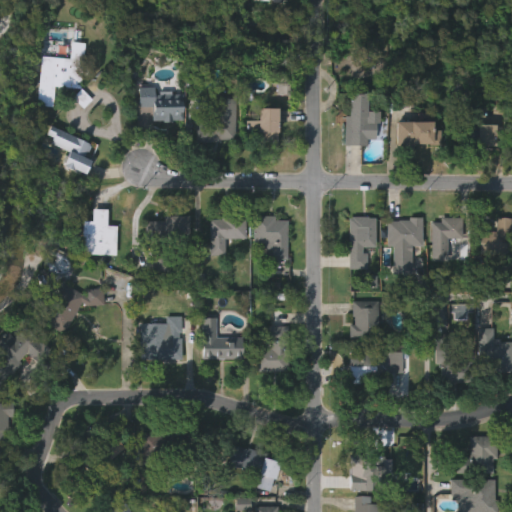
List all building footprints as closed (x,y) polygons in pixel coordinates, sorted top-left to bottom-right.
[(343,0),(333,2),(336,20),(368,14),(364,0),(343,0)] [(458,0),(462,12),(477,8),(474,0),(458,0)] [(160,4),(142,20),(157,36),(174,19),(160,4)] [(223,10),(223,16),(204,15),(203,31),(210,31),(210,38),(222,38),(222,33),(237,34),(238,11),(223,10)] [(266,44),(282,44),(282,15),(247,15),(247,35),(266,35),(266,44)] [(84,41),(80,88),(72,87),(77,91),(81,88),(90,98),(81,107),(71,97),(74,93),(68,87),(68,86),(54,84),(52,105),(35,104),(39,54),(68,57),(70,40),(84,41)] [(36,99),(31,149),(47,150),(49,129),(75,132),(80,86),(66,84),(65,101),(36,99)] [(157,86),(157,93),(161,93),(161,89),(173,90),(173,93),(186,93),(185,119),(175,119),(175,121),(154,119),(154,105),(140,105),(140,86),(157,86)] [(364,91),(365,110),(378,110),(378,122),(375,122),(374,138),(365,138),(365,144),(344,145),(343,115),(346,115),(345,91),(364,91)] [(237,95),(236,139),(197,137),(197,119),(220,120),(220,94),(237,95)] [(276,132),(276,141),(261,141),(261,132),(244,132),(245,120),(256,120),(256,107),(276,107),(276,132)] [(431,121),(432,135),(439,135),(440,143),(394,144),(394,122),(431,121)] [(494,147),(460,146),(460,123),(495,124),(494,147)] [(87,145),(84,152),(82,151),(80,155),(89,159),(83,173),(63,166),(64,164),(61,163),(67,151),(47,142),(50,137),(43,134),(47,125),(86,143),(85,144),(87,145)] [(134,150),(147,149),(148,164),(179,163),(178,137),(167,137),(167,135),(150,135),(150,129),(134,130),(134,150)] [(339,187),(362,188),(362,181),(371,181),(372,154),(362,154),(362,135),(344,135),(344,158),(339,158),(339,187)] [(231,183),(231,140),(214,140),(215,164),(191,164),(191,184),(231,183)] [(272,150),(253,150),(253,163),(241,163),(241,174),(252,174),(252,184),(273,183),(272,150)] [(427,163),(390,163),(391,188),(435,187),(435,172),(428,173),(427,163)] [(491,187),(490,166),(472,167),(473,188),(491,187)] [(461,167),(459,181),(469,182),(471,169),(461,167)] [(41,185),(62,193),(57,207),(80,217),(86,202),(80,200),(86,185),(47,170),(41,185)] [(109,208),(109,224),(118,224),(117,254),(84,253),(85,219),(94,220),(95,207),(109,208)] [(226,254),(212,255),(211,218),(223,218),(223,214),(247,214),(247,237),(226,237),(226,254)] [(289,219),(288,251),(287,251),(287,258),(272,258),(273,248),(265,248),(265,242),(255,242),(256,214),(276,215),(276,219),(289,219)] [(147,240),(146,240),(146,220),(166,220),(166,215),(191,215),(191,240),(147,240)] [(359,246),(359,252),(363,252),(363,267),(344,267),(345,217),(348,217),(348,215),(372,216),(371,246),(359,246)] [(425,218),(424,243),(408,243),(407,273),(391,272),(392,245),(385,245),(386,221),(407,220),(407,217),(425,218)] [(446,258),(429,257),(429,221),(438,221),(438,217),(461,217),(461,238),(446,238),(446,258)] [(508,253),(477,253),(477,231),(493,230),(493,217),(508,217),(508,253)] [(170,250),(169,269),(152,269),(152,250),(170,250)] [(111,297),(111,268),(102,268),(102,252),(89,252),(88,263),(80,262),(79,297),(111,297)] [(185,258),(159,258),(159,263),(140,263),(140,280),(184,280),(185,258)] [(283,301),(283,262),(270,262),(270,258),(249,258),(249,285),(259,285),(259,291),(266,291),(266,301),(283,301)] [(361,311),(362,291),(370,291),(370,259),(344,259),(343,311),(361,311)] [(456,281),(456,259),(435,259),(435,264),(426,264),(426,303),(445,302),(444,281),(456,281)] [(474,274),(474,295),(505,296),(505,260),(491,260),(491,274),(474,274)] [(204,262),(205,298),(220,297),(220,281),(241,280),(240,261),(204,262)] [(388,287),(387,316),(405,316),(406,288),(417,288),(418,261),(382,261),(381,287),(388,287)] [(67,282),(86,295),(86,288),(104,287),(105,304),(87,305),(83,302),(68,327),(47,315),(66,282),(67,282)] [(376,335),(345,336),(345,323),(349,323),(348,300),(350,300),(350,291),(376,290),(376,299),(375,299),(376,335)] [(146,313),(160,313),(161,301),(147,301),(146,313)] [(180,331),(180,338),(183,338),(185,346),(185,359),(144,359),(144,338),(167,337),(167,316),(182,316),(182,331),(180,331)] [(216,317),(216,337),(241,338),(241,359),(201,359),(201,317),(216,317)] [(16,322),(49,350),(36,365),(23,353),(0,380),(0,332),(4,335),(16,322)] [(36,364),(58,377),(79,341),(93,349),(100,337),(84,328),(79,337),(59,325),(36,364)] [(289,371),(254,371),(254,347),(271,347),(271,325),(288,325),(289,371)] [(490,329),(490,345),(495,345),(495,341),(511,341),(511,371),(480,371),(481,356),(474,356),(474,327),(490,327),(490,329)] [(449,333),(449,343),(457,343),(457,352),(455,352),(455,360),(462,360),(462,381),(437,381),(437,362),(431,362),(432,333),(449,333)] [(396,346),(396,350),(399,350),(399,368),(379,367),(379,374),(368,374),(368,365),(357,365),(357,377),(346,377),(345,350),(390,350),(390,346),(396,346)] [(176,402),(176,358),(161,358),(161,381),(135,380),(135,401),(176,402)] [(238,401),(238,380),(211,380),(211,360),(197,359),(197,401),(238,401)] [(0,372),(0,420),(23,397),(28,402),(36,394),(7,365),(0,372)] [(250,413),(280,414),(281,368),(265,368),(264,390),(250,389),(250,413)] [(488,370),(473,370),(474,414),(510,413),(510,384),(488,385),(488,370)] [(430,406),(436,406),(436,425),(461,425),(461,407),(441,407),(442,379),(430,378),(430,406)] [(397,396),(344,396),(344,425),(357,425),(357,416),(397,416),(397,396)] [(0,402),(14,402),(14,416),(8,416),(9,430),(3,430),(3,436),(0,436),(0,402)] [(162,433),(193,433),(192,449),(177,448),(177,457),(157,456),(157,465),(141,464),(141,459),(136,459),(136,444),(142,444),(142,431),(162,433)] [(110,434),(123,449),(99,469),(99,468),(93,473),(89,468),(85,471),(76,462),(89,448),(92,452),(99,446),(96,443),(104,437),(105,438),(110,434)] [(490,472),(444,473),(444,456),(465,456),(464,436),(497,435),(498,454),(490,454),(490,472)] [(278,460),(272,477),(226,462),(232,441),(267,452),(266,456),(278,460)] [(0,485),(1,486),(0,459),(8,459),(8,444),(0,444),(0,485)] [(399,460),(398,473),(392,473),(392,475),(376,474),(376,486),(372,486),(372,488),(346,488),(347,458),(393,459),(393,460),(399,460)] [(136,472),(135,496),(166,497),(167,473),(136,472)] [(90,491),(100,505),(120,490),(110,476),(90,491)] [(491,477),(491,501),(493,501),(493,511),(460,511),(460,495),(445,495),(445,479),(464,479),(464,477),(491,477)] [(222,506),(240,511),(252,511),(258,496),(229,486),(222,506)] [(381,504),(380,511),(349,511),(350,496),(366,496),(366,503),(381,504)] [(255,511),(271,511),(273,504),(258,500),(255,511)]
